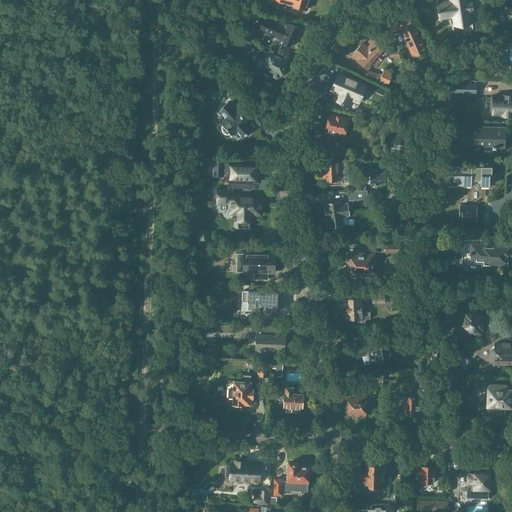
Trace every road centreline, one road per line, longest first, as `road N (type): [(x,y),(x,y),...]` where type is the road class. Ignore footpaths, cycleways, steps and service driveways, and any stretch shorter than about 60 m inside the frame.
road 1 (residential): [(326,436),(287,129),(309,61),(348,18)]
road 2 (residential): [(511,443),(326,436)]
road 3 (residential): [(326,436),(144,426)]
